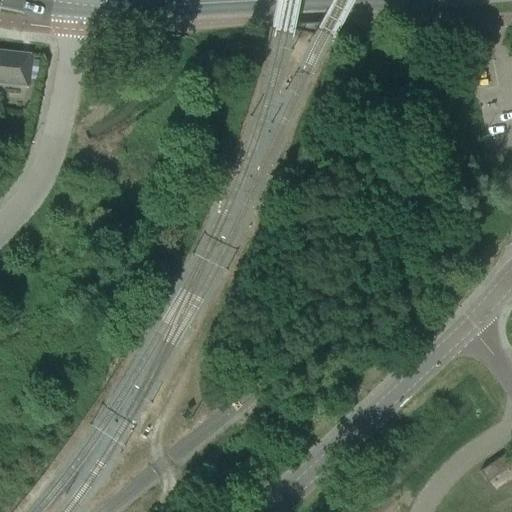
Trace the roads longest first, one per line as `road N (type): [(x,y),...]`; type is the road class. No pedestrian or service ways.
road 1 (track): [(156,511),(169,480),(156,430),(175,377),(272,195)]
road 2 (unclassified): [(268,511),(470,324)]
road 3 (residential): [(0,243),(39,189),(62,105),(74,1)]
road 4 (tertiary): [(74,1),(162,7),(279,0)]
